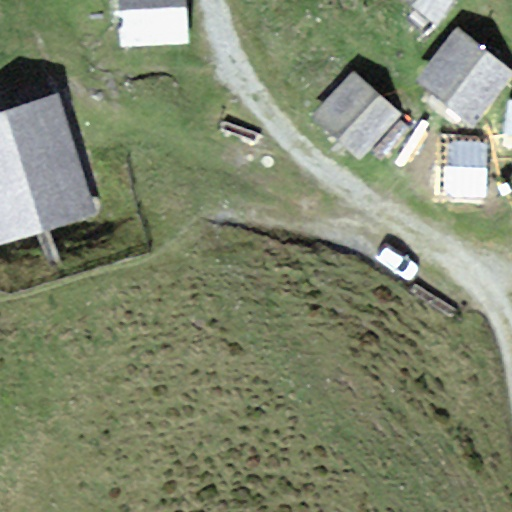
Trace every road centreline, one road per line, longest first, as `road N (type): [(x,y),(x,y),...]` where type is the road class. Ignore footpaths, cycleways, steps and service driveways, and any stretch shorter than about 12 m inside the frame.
road 1 (track): [(511,376),(495,308),(444,246),(317,160)]
road 2 (track): [(317,160),(429,198),(511,204)]
road 3 (track): [(210,0),(239,84),(317,160)]
